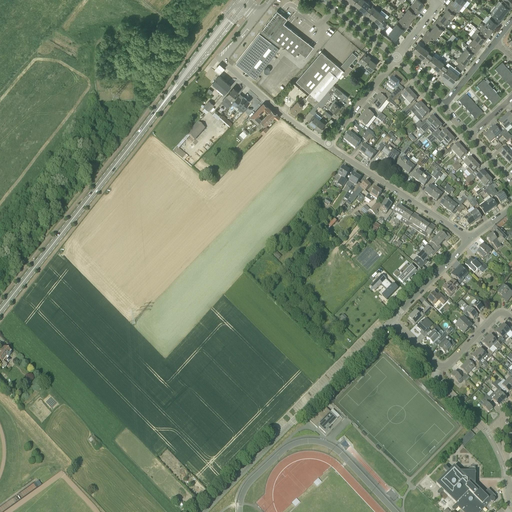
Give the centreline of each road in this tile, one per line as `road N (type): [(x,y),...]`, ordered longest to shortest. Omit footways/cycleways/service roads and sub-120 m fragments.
road 1 (secondary): [(166,99),(0,311)]
road 2 (unclassified): [(203,511),(391,320)]
road 3 (residential): [(327,143),(470,238)]
road 4 (residential): [(221,60),(327,143)]
road 5 (secondary): [(238,0),(166,99)]
road 6 (secondary): [(166,99),(243,4)]
